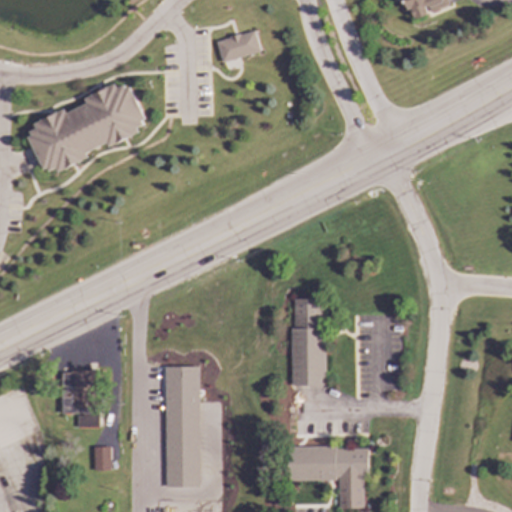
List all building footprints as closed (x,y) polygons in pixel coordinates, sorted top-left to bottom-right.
[(402,0),(410,21),(428,15),(428,13),(448,6),(445,0),(402,0)] [(215,41),(221,63),(260,52),(254,31),(215,41)] [(85,153),(107,144),(107,145),(147,130),(128,81),(84,99),(86,104),(65,113),(64,111),(32,123),(35,131),(27,135),(43,176),(88,158),(85,153)] [(291,386),(323,386),(323,299),(290,299),(291,386)] [(199,488),(198,367),(164,367),(164,488),(199,488)] [(96,427),(95,371),(60,372),(61,414),(76,414),(76,427),(96,427)] [(93,471),(110,471),(109,447),(93,447),(93,471)] [(367,447),(288,448),(288,481),(337,481),(337,509),(362,509),(362,475),(367,475),(367,447)] [(0,511),(9,511),(0,490),(0,511)]
